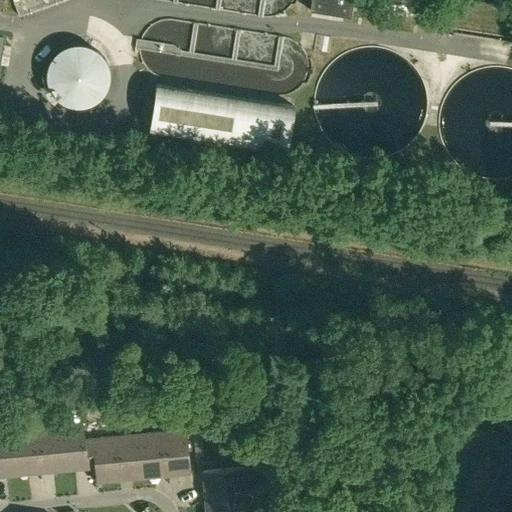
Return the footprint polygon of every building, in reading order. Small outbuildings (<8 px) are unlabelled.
[(12,0),(18,16),(62,0),(12,0)] [(209,0),(272,9),(284,5),(287,0),(209,0)] [(310,0),(309,11),(350,17),(352,0),(310,0)] [(409,17),(408,7),(367,0),(366,12),(409,17)] [(300,46),(279,36),(168,20),(150,26),(143,35),(141,47),(144,60),(161,75),(279,92),(295,87),(305,75),(306,61),(300,46)] [(59,36),(37,79),(87,105),(110,62),(59,36)] [(332,38),(316,36),(314,51),(330,54),(332,38)] [(313,108),(316,122),(322,136),(332,147),(344,155),(358,160),(373,161),(387,159),(401,152),(412,143),(420,130),(425,116),(426,102),(424,87),(417,74),(408,63),(395,54),(381,49),(367,48),(352,51),(339,57),(327,67),(319,79),(314,93),(313,108)] [(511,70),(500,68),(486,68),(473,72),(461,78),(451,88),(444,99),(439,112),(438,125),(440,139),(445,151),(453,162),(464,171),(476,177),(489,180),(503,179),(511,176),(511,70)] [(151,99),(153,99),(151,115),(149,114),(147,128),(285,150),(292,106),(153,85),(151,99)] [(163,391),(161,401),(173,402),(174,393),(163,391)] [(179,404),(186,405),(188,396),(181,394),(179,404)] [(143,411),(147,411),(147,398),(135,399),(136,411),(137,411),(143,411)] [(63,470),(88,467),(85,439),(84,423),(59,426),(63,470)] [(40,472),(63,470),(59,426),(35,428),(40,472)] [(16,474),(40,472),(35,428),(12,431),(16,474)] [(187,429),(162,431),(166,475),(191,473),(187,429)] [(0,475),(16,474),(12,431),(0,431),(0,475)] [(142,477),(166,475),(162,431),(138,434),(142,477)] [(114,436),(118,480),(142,477),(138,434),(114,436)] [(95,482),(118,480),(114,436),(85,439),(88,467),(93,467),(95,482)] [(224,470),(225,482),(225,492),(247,489),(245,468),(224,470)] [(203,484),(225,482),(224,470),(202,472),(203,484)] [(203,484),(204,494),(225,492),(225,482),(203,484)] [(248,511),(247,489),(225,492),(204,494),(205,511),(248,511)] [(267,498),(256,499),(258,511),(268,510),(267,498)]
